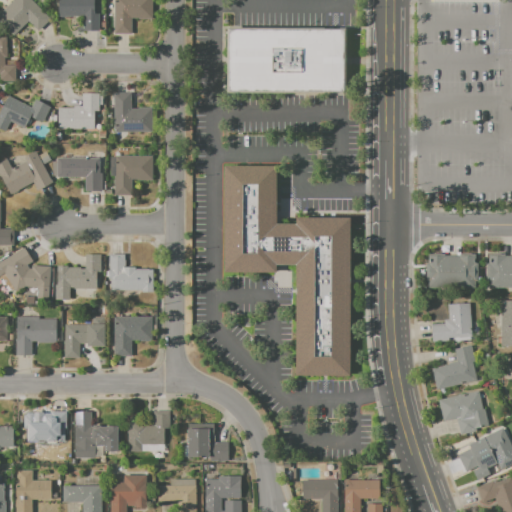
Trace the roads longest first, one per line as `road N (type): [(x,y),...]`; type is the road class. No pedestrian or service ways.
road 1 (residential): [(175,0),(175,384)]
road 2 (secondary): [(388,225),(394,393),(425,482)]
road 3 (secondary): [(391,0),(388,225)]
road 4 (residential): [(175,384),(211,395),(249,424),(263,453),(272,511)]
road 5 (residential): [(175,384),(0,384)]
road 6 (residential): [(511,224),(388,225)]
road 7 (residential): [(177,227),(56,226)]
